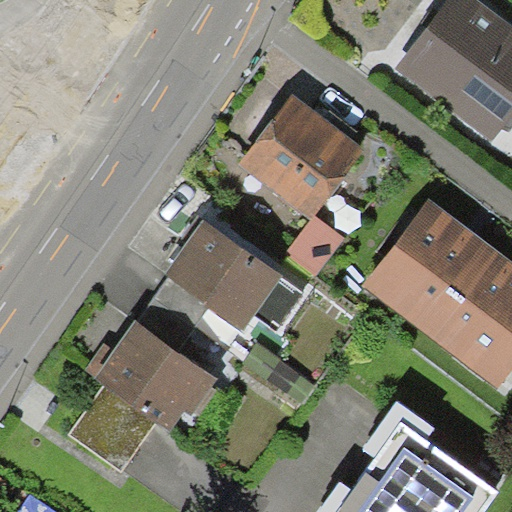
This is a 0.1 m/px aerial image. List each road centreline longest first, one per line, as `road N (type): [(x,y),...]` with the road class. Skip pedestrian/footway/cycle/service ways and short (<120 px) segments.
road 1 (primary): [(215,0),(0,311)]
road 2 (residential): [(249,0),(511,196)]
